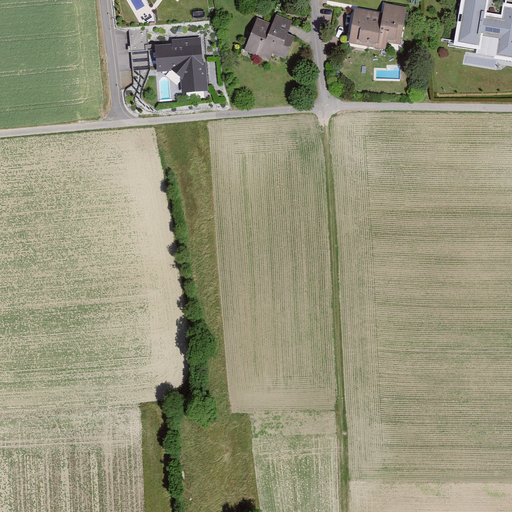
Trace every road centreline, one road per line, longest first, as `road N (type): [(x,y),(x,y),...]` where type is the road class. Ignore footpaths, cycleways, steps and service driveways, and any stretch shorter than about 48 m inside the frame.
road 1 (track): [(321,111),(341,511)]
road 2 (residential): [(321,111),(116,128)]
road 3 (residential): [(511,109),(321,111)]
road 4 (residential): [(101,0),(116,128)]
